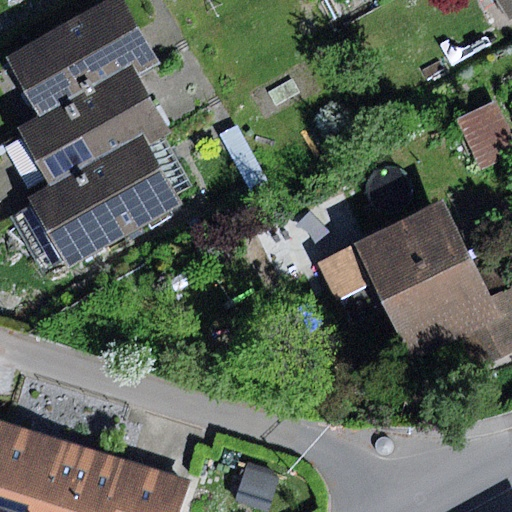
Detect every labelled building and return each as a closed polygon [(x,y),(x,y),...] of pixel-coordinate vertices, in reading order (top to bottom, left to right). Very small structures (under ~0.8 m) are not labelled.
[(120,0),(9,64),(43,123),(140,67),(164,54),(149,29),(132,0),(120,0)] [(511,0),(493,0),(505,22),(511,17),(511,0)] [(20,136),(53,195),(155,137),(174,126),(154,91),(140,67),(43,123),(20,136)] [(511,134),(497,104),(457,123),(480,170),(511,154),(511,134)] [(238,126),(220,136),(250,191),(267,182),(238,126)] [(53,195),(35,205),(73,272),(193,204),(175,173),(155,137),(53,195)] [(446,203),(356,245),(375,284),(411,362),(461,338),(475,368),(511,350),(511,291),(492,300),(446,203)] [(375,284),(356,245),(319,262),(337,301),(375,284)] [(182,511),(193,480),(0,420),(0,511),(182,511)] [(247,467),(236,501),(268,511),(278,477),(247,467)]
